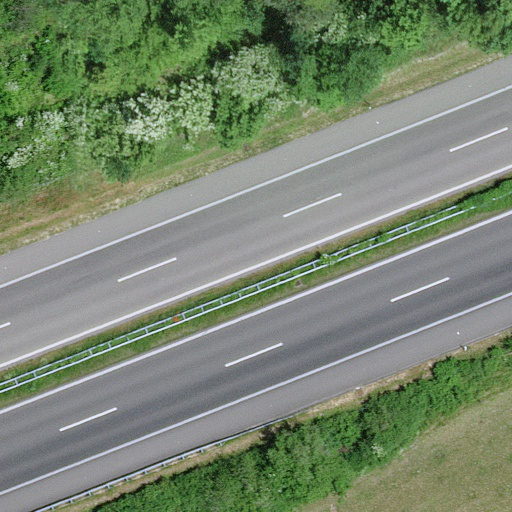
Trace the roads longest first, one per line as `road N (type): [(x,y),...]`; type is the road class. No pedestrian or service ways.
road 1 (motorway): [(0,453),(511,253)]
road 2 (motorway): [(511,126),(0,326)]
